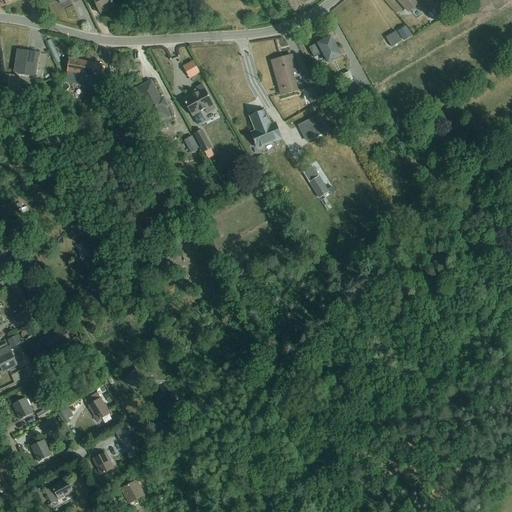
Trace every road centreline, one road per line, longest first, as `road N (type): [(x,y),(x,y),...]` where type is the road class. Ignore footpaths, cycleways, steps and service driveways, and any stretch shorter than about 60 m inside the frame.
road 1 (residential): [(0,18),(142,41),(259,33),(298,24),(334,0)]
road 2 (track): [(294,481),(275,425),(412,206)]
road 3 (track): [(412,206),(419,178),(323,8)]
road 4 (track): [(294,393),(337,452),(357,458),(430,397)]
road 5 (track): [(101,269),(28,305),(0,249)]
road 6 (track): [(0,421),(26,474),(86,452)]
